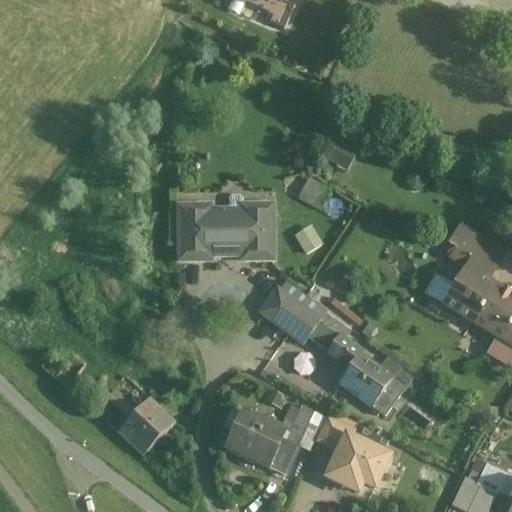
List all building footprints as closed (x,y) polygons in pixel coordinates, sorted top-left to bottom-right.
[(242,4),(233,0),(232,0),(227,11),(238,16),(244,5),(242,4)] [(295,9),(279,1),(279,3),(272,0),(244,0),(242,4),(244,5),(272,18),(269,25),(284,32),(295,9)] [(337,146),(329,159),(342,167),(350,154),(337,146)] [(296,200),(320,211),(331,190),(307,178),(296,200)] [(239,198),(231,198),(228,201),(228,212),(222,212),(222,214),(209,214),(209,209),(180,210),(180,262),(210,261),(210,257),(217,257),(220,259),(230,259),(232,256),(242,256),(243,261),(272,261),(271,209),(242,209),(242,200),(239,198)] [(311,226),(292,235),(302,255),(321,247),(311,226)] [(500,260),(457,234),(449,247),(451,248),(471,260),(472,258),(487,268),(486,269),(493,273),(500,260)] [(465,270),(442,308),(496,340),(487,355),(511,371),(511,370),(511,298),(480,279),(486,269),(487,268),(472,258),(471,260),(451,248),(447,254),(449,260),(465,270)] [(321,324),(279,293),(263,315),(306,345),(321,324)] [(364,356),(340,339),(327,357),(350,373),(340,387),(373,410),(393,382),(374,369),(373,370),(360,361),(364,356)] [(59,348),(41,370),(67,391),(85,369),(59,348)] [(135,402),(143,409),(149,402),(142,395),(135,402)] [(178,428),(149,402),(143,409),(119,434),(147,462),(178,428)] [(300,412),(286,441),(299,447),(315,414),(302,408),(300,412)] [(286,433),(270,466),(286,475),(299,447),(286,441),(300,412),(295,410),(285,429),(284,432),(286,433)] [(284,432),(244,413),(227,449),(228,449),(230,447),(255,459),(253,461),(269,469),(270,466),(286,433),(284,432)] [(346,439),(350,440),(354,432),(327,419),(316,443),(339,454),(346,439)] [(389,459),(350,440),(346,439),(339,454),(327,480),(357,495),(362,485),(374,490),(389,459)] [(475,461),(466,477),(475,483),(485,466),(475,461)] [(506,477),(486,468),(477,485),(498,494),(506,477)] [(464,481),(451,508),(459,511),(468,511),(480,489),(464,481)] [(489,511),(497,496),(480,488),(480,489),(468,511),(489,511)]
